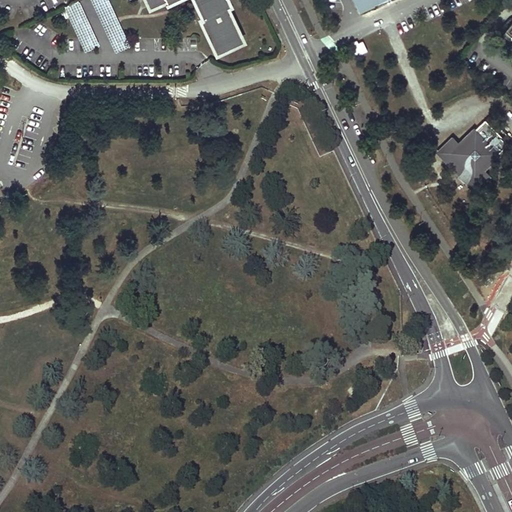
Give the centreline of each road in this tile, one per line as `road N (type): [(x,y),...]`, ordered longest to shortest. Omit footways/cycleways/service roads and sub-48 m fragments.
road 1 (tertiary): [(493,405),(470,344),(377,194),(285,0)]
road 2 (tertiary): [(273,0),(425,315),(447,393)]
road 3 (secondary): [(447,393),(352,434),(251,511)]
road 4 (secondary): [(295,511),(359,475),(460,448)]
